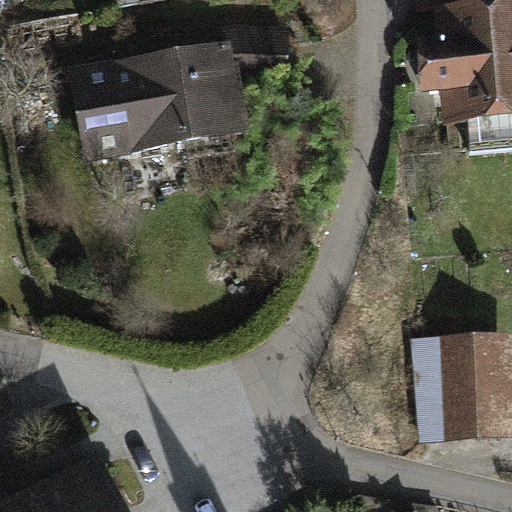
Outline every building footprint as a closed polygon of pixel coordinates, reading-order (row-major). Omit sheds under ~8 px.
[(433,7),(487,3),(486,0),(416,0),(418,14),(434,12),(433,7)] [(436,37),(419,38),(425,94),(444,93),(447,127),(511,121),(511,0),(487,3),(433,7),(434,12),(436,37)] [(177,50),(72,69),(89,159),(248,129),(237,75),(288,76),(290,30),(233,29),(175,39),(177,50)] [(511,335),(414,341),(420,445),(511,439),(511,335)] [(0,509),(0,511),(117,511),(94,464),(0,509)]
